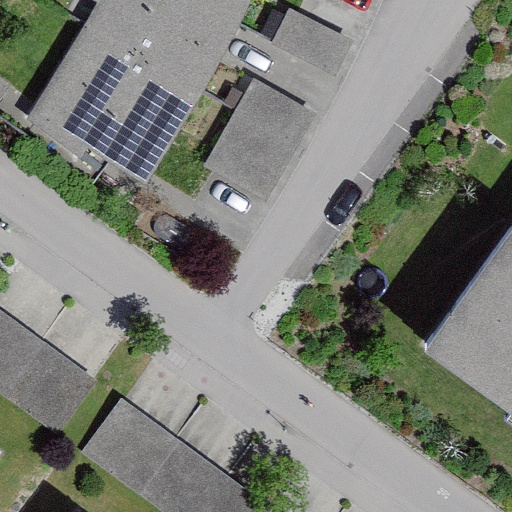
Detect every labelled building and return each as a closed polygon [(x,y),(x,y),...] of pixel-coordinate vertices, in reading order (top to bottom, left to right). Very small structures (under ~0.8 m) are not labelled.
[(94,0),(106,6),(33,125),(93,177),(106,161),(146,187),(216,61),(247,0),(94,0)] [(346,50),(285,17),(268,48),(329,81),(346,50)] [(307,118),(250,86),(201,175),(259,206),(307,118)] [(511,235),(430,348),(511,407),(511,235)] [(0,381),(61,419),(92,371),(27,330),(0,372),(0,381)]
